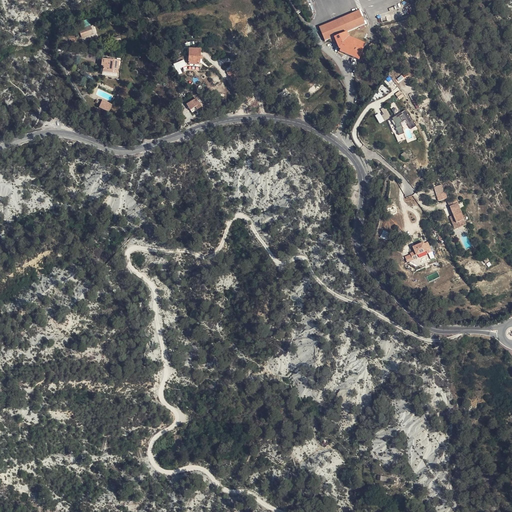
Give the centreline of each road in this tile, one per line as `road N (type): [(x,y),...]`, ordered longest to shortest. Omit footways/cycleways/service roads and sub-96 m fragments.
road 1 (track): [(460,330),(427,340),(330,292),(306,260),(272,257),(241,213),(216,255),(130,251),(129,264),(154,290),(165,375),(160,402),(178,412),(177,423),(152,441),(152,463),(169,473),(203,470),(224,492),(253,495),(278,511)]
road 2 (secondary): [(483,330),(424,326),(373,274),(357,234),(359,168),(345,148),(310,126),(247,117),(128,150),(57,133),(0,147)]
